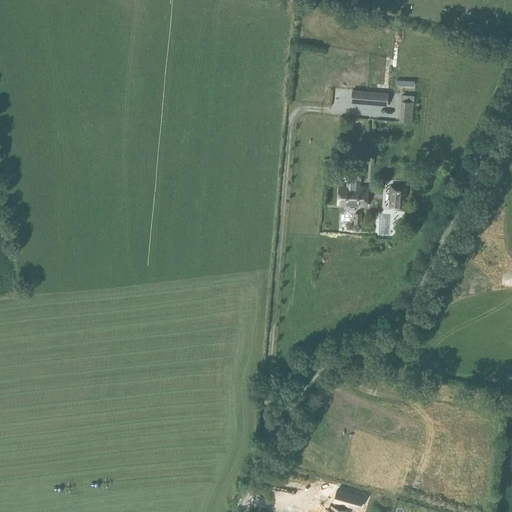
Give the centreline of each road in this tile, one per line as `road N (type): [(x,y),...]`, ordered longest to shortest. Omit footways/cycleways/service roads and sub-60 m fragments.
road 1 (unclassified): [(239,511),(302,388),(334,360),(395,333),(406,317),(511,89)]
road 2 (unknown): [(275,437),(265,405),(289,126),(301,113),(402,115)]
